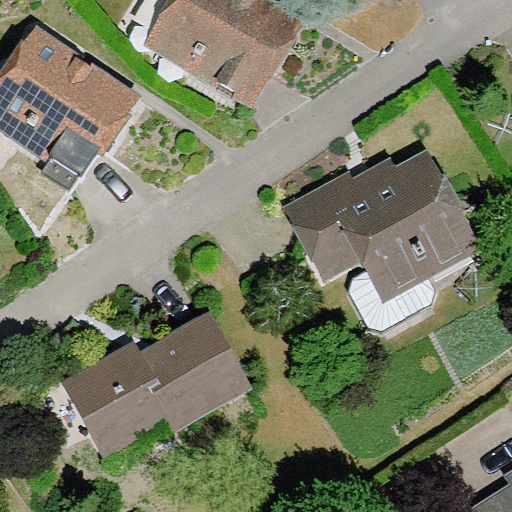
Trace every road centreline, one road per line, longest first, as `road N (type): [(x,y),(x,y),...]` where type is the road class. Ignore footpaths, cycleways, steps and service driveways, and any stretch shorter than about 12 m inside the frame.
road 1 (residential): [(0,337),(501,0)]
road 2 (unknown): [(381,511),(506,437)]
